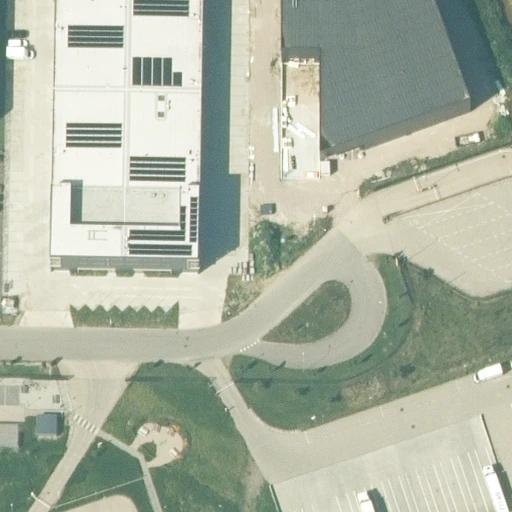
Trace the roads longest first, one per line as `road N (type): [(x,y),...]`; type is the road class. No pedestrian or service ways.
road 1 (unclassified): [(335,247),(364,276),(370,296),(351,340),(287,356),(230,338)]
road 2 (unclassified): [(0,343),(230,338)]
road 3 (unclassified): [(230,338),(335,247)]
